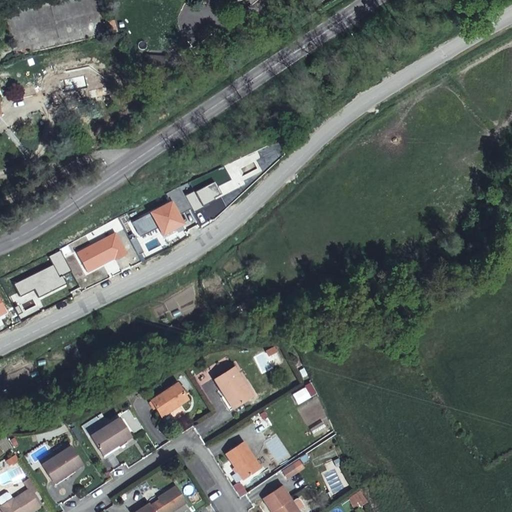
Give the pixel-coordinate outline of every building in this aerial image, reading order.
[(117,27),(107,30),(110,42),(120,40),(117,27)] [(166,74),(167,65),(152,63),(151,72),(166,74)] [(270,365),(277,361),(271,350),(264,353),(270,365)] [(298,371),(302,379),(308,376),(304,368),(298,371)] [(232,369),(213,381),(223,397),(220,399),(228,412),(250,398),(232,369)] [(264,387),(261,377),(249,380),(252,390),(264,387)] [(149,404),(160,420),(186,403),(176,387),(149,404)] [(88,439),(99,455),(114,446),(115,448),(129,440),(117,421),(88,439)] [(277,437),(269,441),(277,458),(285,454),(277,437)] [(259,470),(241,444),(223,456),(241,482),(259,470)] [(114,446),(99,455),(102,460),(117,451),(115,448),(114,446)] [(68,449),(40,467),(50,483),(63,474),(65,476),(80,466),(68,449)] [(297,459),(280,471),(286,480),(304,468),(297,459)] [(63,474),(50,483),(53,487),(67,479),(65,476),(63,474)] [(161,500),(158,502),(149,508),(147,506),(136,511),(172,511),(184,504),(173,488),(159,497),(161,500)] [(296,511),(280,489),(261,501),(268,511),(296,511)] [(353,509),(366,502),(359,491),(347,498),(353,509)] [(0,511),(31,511),(37,509),(26,492),(12,501),(11,499),(10,500),(7,495),(4,494),(0,496),(0,511)]
